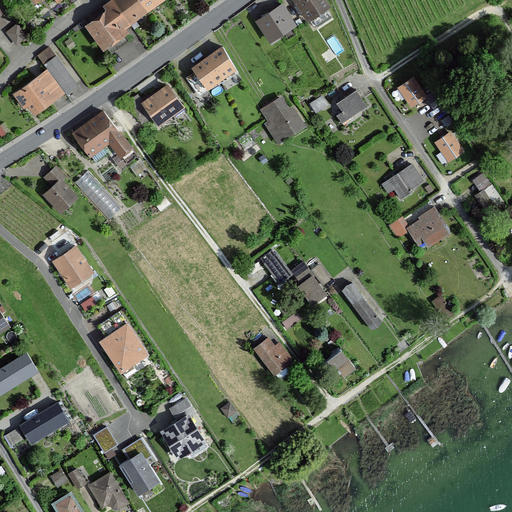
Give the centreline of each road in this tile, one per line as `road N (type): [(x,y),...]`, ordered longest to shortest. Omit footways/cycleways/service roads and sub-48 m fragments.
road 1 (track): [(188,511),(511,270)]
road 2 (residential): [(338,0),(370,78),(503,276)]
road 3 (tertiary): [(0,161),(238,0)]
road 4 (residential): [(0,231),(40,268),(139,421)]
road 5 (residential): [(98,0),(0,83)]
